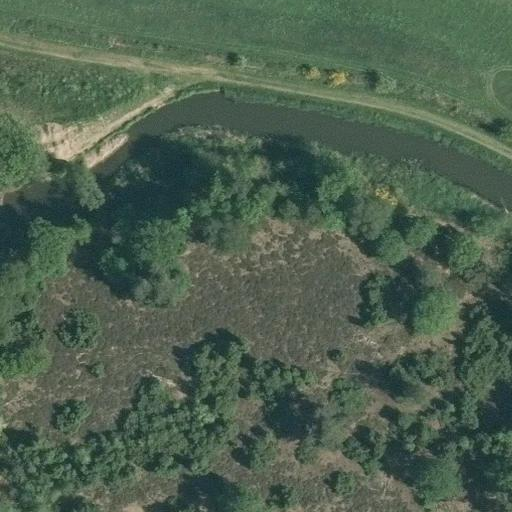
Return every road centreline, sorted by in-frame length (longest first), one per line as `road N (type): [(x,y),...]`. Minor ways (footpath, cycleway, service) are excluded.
road 1 (track): [(511,176),(406,135),(186,79)]
road 2 (track): [(186,79),(0,46)]
